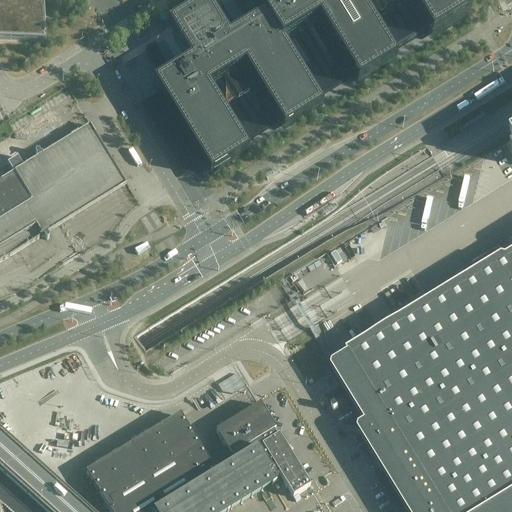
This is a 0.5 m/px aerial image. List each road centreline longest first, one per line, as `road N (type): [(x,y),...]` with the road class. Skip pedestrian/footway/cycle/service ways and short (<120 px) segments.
road 1 (unclassified): [(372,511),(275,359),(242,349),(170,390),(149,392),(122,379),(98,325)]
road 2 (tertiary): [(217,260),(511,72)]
road 3 (tertiary): [(501,57),(204,238)]
road 4 (unclassified): [(174,190),(89,65),(91,51),(167,0)]
road 5 (unclassified): [(0,307),(114,241),(134,216),(174,190)]
road 6 (tertiary): [(98,325),(217,260)]
road 7 (tertiary): [(204,238),(89,301)]
road 8 (unknown): [(155,202),(107,117),(116,96)]
